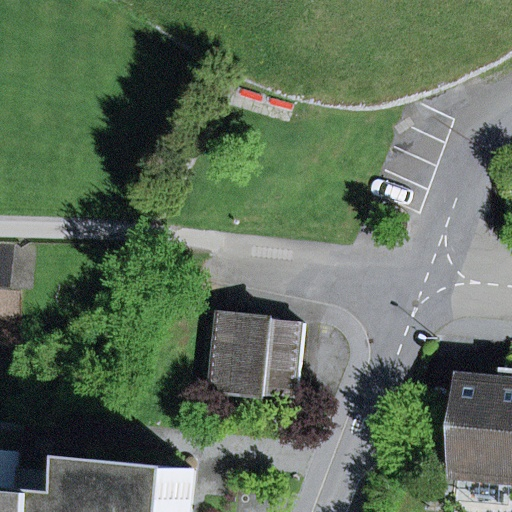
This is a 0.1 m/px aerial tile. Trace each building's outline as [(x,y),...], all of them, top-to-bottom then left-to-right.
[(273,397),(273,395),(300,398),(306,338),(303,338),(279,335),(280,322),(280,320),(224,314),(217,392),(273,397)] [(303,338),(305,325),(280,322),(279,335),(303,338)] [(467,379),(458,475),(511,480),(511,369),(508,369),(507,383),(467,379)] [(21,471),(23,453),(0,451),(0,511),(193,511),(198,470),(96,460),(94,478),(92,496),(19,489),(21,471)] [(19,489),(92,496),(94,478),(21,471),(19,489)]
